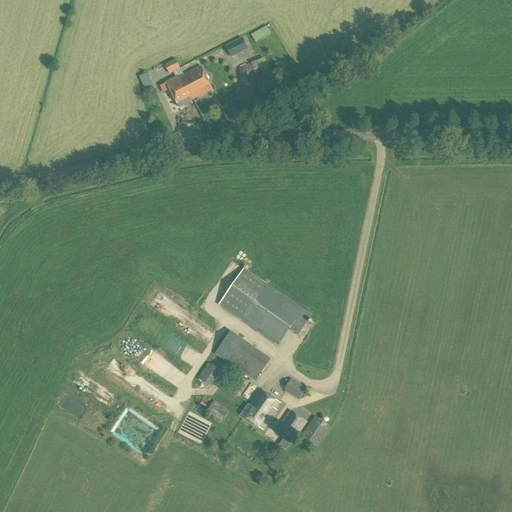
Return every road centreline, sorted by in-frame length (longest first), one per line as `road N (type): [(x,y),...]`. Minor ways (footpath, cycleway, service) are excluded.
road 1 (tertiary): [(511,134),(223,140),(0,187)]
road 2 (unknown): [(286,341),(288,370),(324,379),(336,370),(386,136)]
